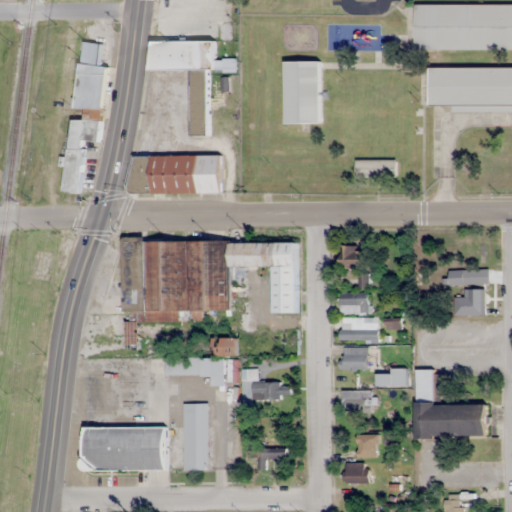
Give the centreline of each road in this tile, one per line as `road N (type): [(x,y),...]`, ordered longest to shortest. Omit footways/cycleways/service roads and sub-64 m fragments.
road 1 (secondary): [(43,511),(67,335),(101,215),(138,0)]
road 2 (residential): [(511,211),(0,218)]
road 3 (residential): [(319,511),(316,219)]
road 4 (residential): [(45,503),(319,506)]
road 5 (residential): [(226,10),(0,13)]
